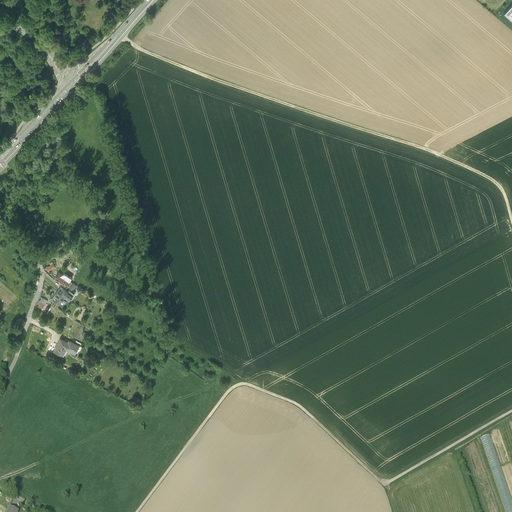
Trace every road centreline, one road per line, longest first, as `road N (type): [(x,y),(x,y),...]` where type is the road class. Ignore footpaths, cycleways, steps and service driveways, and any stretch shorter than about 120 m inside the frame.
road 1 (track): [(137,511),(236,385),(294,402),(381,482),(511,410)]
road 2 (track): [(511,216),(493,178),(117,36)]
road 3 (residential): [(0,388),(41,279),(37,254),(0,214)]
